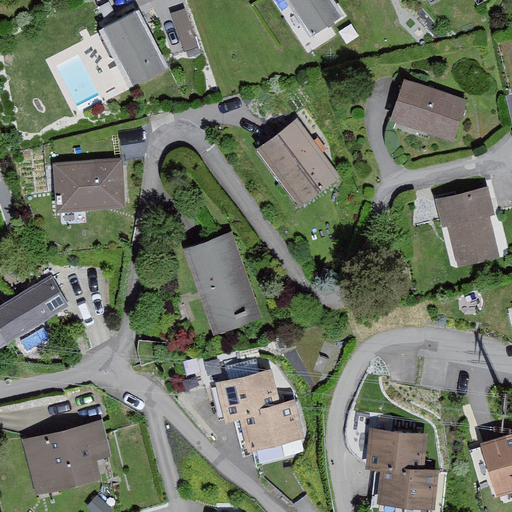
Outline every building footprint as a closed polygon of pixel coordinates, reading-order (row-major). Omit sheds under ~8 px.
[(332,0),(285,0),(310,37),(343,16),(332,0)] [(184,50),(199,47),(191,6),(175,10),(184,50)] [(97,27),(130,88),(167,68),(134,7),(97,27)] [(453,145),(466,100),(398,79),(384,124),(453,145)] [(261,147),(302,209),(343,182),(303,120),(261,147)] [(52,164),(56,209),(119,203),(115,158),(52,164)] [(487,187),(433,201),(451,268),(505,253),(487,187)] [(185,246),(216,331),(262,313),(231,229),(185,246)] [(54,275),(0,306),(0,347),(71,305),(54,275)] [(242,414),(250,447),(305,435),(296,395),(281,399),(272,361),(215,374),(225,418),(242,414)] [(22,436),(35,494),(117,475),(103,417),(22,436)] [(383,463),(379,498),(437,507),(443,466),(428,464),(433,428),(372,420),(366,461),(383,463)] [(511,427),(481,436),(498,493),(511,489),(511,427)]
